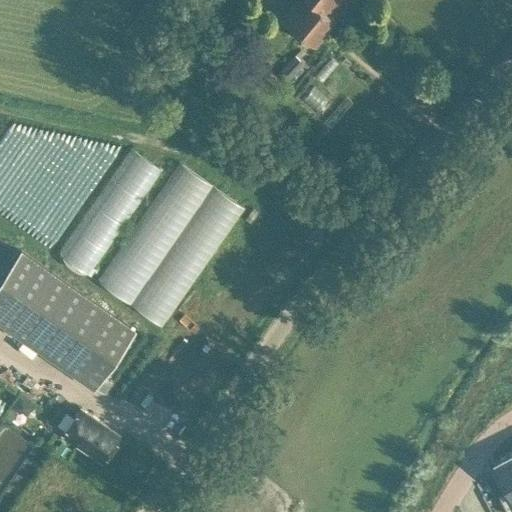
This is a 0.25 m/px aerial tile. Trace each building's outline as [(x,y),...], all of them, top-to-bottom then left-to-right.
[(341,0),(296,0),(281,19),(313,45),(338,14),(333,10),(341,0)] [(287,81),(303,63),(294,55),(278,73),(287,81)] [(142,125),(73,234),(99,250),(168,141),(142,125)] [(21,248),(0,277),(0,321),(94,387),(136,328),(21,248)] [(62,434),(101,461),(120,434),(80,407),(62,434)] [(71,449),(62,443),(56,451),(66,457),(71,449)] [(511,511),(511,451),(497,460),(510,486),(499,492),(509,511),(511,511)]
